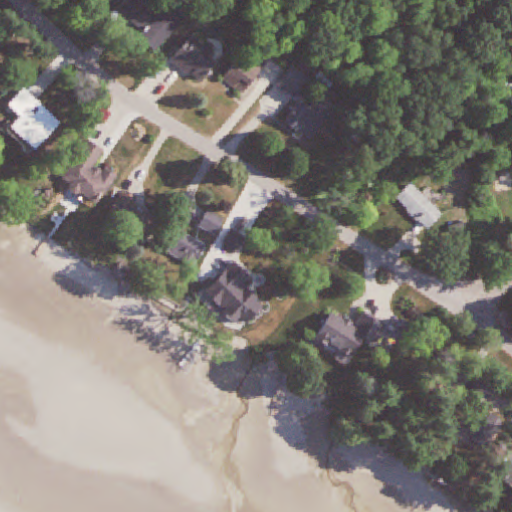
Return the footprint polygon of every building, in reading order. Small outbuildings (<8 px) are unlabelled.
[(152,52),(180,20),(163,5),(152,17),(132,0),(130,0),(114,18),(152,52)] [(190,86),(214,64),(189,36),(164,58),(190,86)] [(227,64),(217,82),(241,95),(251,77),(253,79),(263,60),(248,52),(239,70),(227,64)] [(4,129),(28,153),(54,127),(17,90),(0,106),(0,109),(11,121),(4,129)] [(276,126),(307,144),(326,112),(308,102),(303,110),(290,103),(276,126)] [(99,153),(80,141),(52,186),(92,210),(110,179),(90,167),(99,153)] [(437,217),(405,185),(390,200),(422,232),(437,217)] [(106,219),(124,224),(131,199),(113,194),(106,219)] [(319,314),(307,344),(350,362),(358,343),(369,348),(379,324),(356,314),(350,327),(319,314)] [(475,383),(457,409),(475,422),(493,396),(475,383)] [(511,491),(511,457),(494,457),(494,475),(499,475),(499,491),(511,491)]
